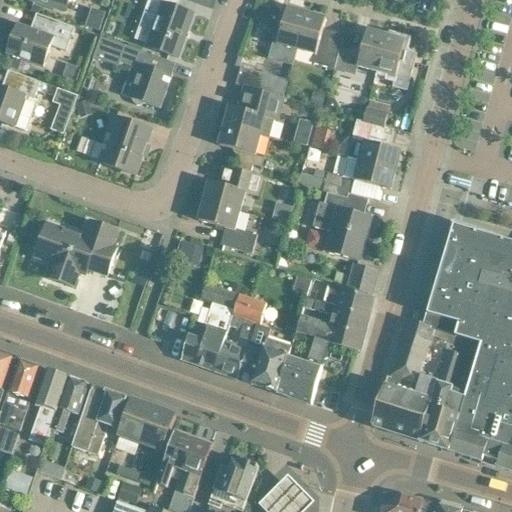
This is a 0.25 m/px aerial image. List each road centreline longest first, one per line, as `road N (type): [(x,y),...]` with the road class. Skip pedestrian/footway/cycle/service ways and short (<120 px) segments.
road 1 (tertiary): [(348,446),(475,0)]
road 2 (residential): [(0,160),(159,212),(237,0)]
road 3 (tertiary): [(348,446),(0,323)]
road 4 (tertiary): [(511,495),(363,451)]
